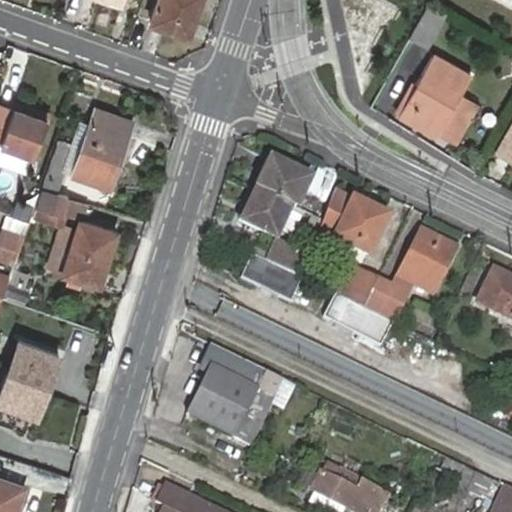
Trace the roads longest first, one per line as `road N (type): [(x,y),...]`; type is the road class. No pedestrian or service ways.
road 1 (tertiary): [(94,511),(218,97)]
road 2 (residential): [(511,218),(405,165),(218,97)]
road 3 (residential): [(218,97),(0,19)]
